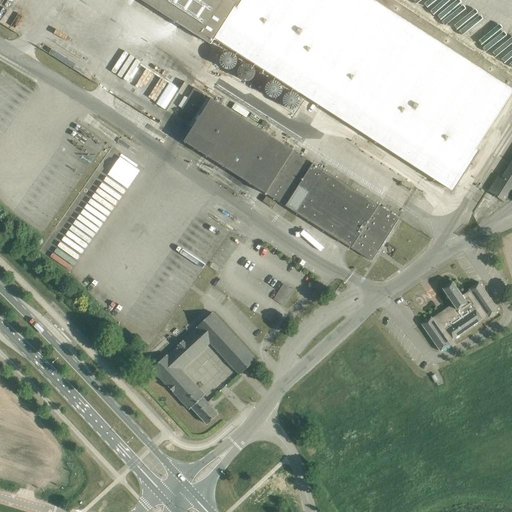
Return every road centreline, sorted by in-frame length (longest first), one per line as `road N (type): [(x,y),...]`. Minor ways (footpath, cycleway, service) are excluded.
road 1 (unclassified): [(259,416),(377,297),(511,221)]
road 2 (primary): [(188,488),(0,290)]
road 3 (primary): [(0,326),(168,506)]
